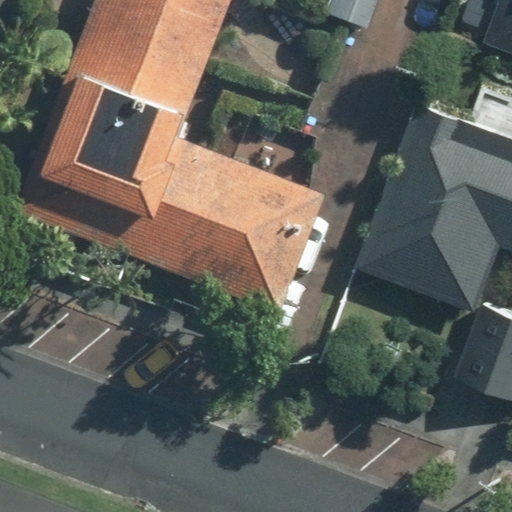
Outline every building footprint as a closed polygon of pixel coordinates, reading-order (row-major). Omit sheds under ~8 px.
[(99,0),(33,182),(149,224),(134,265),(278,317),(321,198),(165,141),(172,124),(184,128),(231,0),(99,0)] [(374,0),(318,0),(314,12),(363,30),(374,0)] [(511,50),(511,0),(494,44),(511,50)] [(511,159),(417,123),(360,269),(478,315),(480,308),(484,301),(503,250),(511,253),(511,159)] [(511,320),(480,308),(478,315),(452,381),(511,404),(511,320)]
